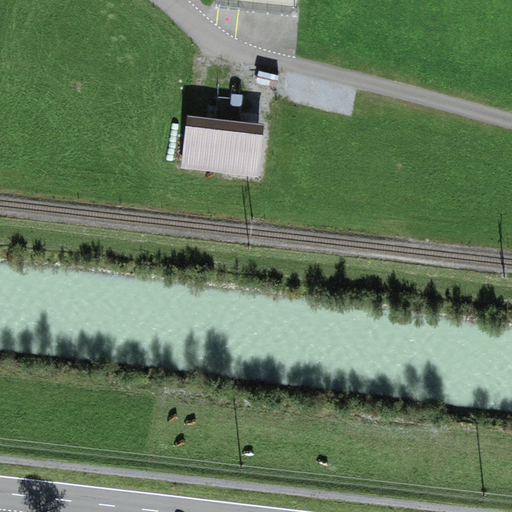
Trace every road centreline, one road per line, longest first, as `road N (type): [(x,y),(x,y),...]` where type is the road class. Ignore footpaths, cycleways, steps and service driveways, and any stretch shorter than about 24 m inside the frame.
road 1 (unclassified): [(511,121),(270,55),(206,29),(168,0)]
road 2 (primary): [(0,493),(158,511)]
